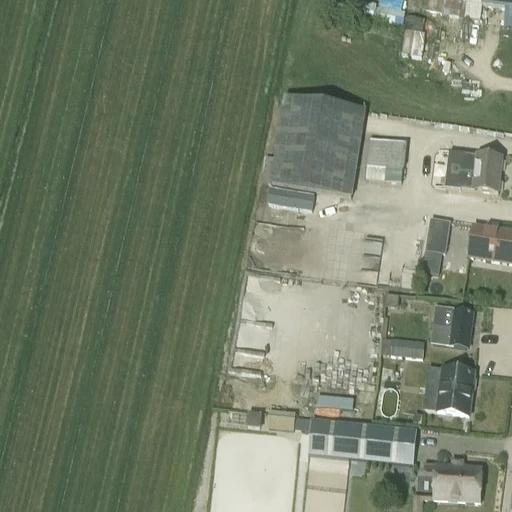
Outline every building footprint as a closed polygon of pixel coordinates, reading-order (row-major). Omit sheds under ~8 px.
[(429,11),(429,0),(413,0),(413,11),(429,11)] [(460,21),(460,20),(480,24),(481,14),(496,16),(495,23),(508,25),(508,22),(509,22),(511,22),(511,0),(443,0),(441,19),(460,21)] [(442,38),(445,20),(434,19),(432,37),(442,38)] [(406,35),(421,38),(424,24),(408,21),(406,35)] [(366,115),(284,102),(270,190),(352,203),(366,115)] [(364,181),(367,182),(367,183),(384,185),(384,187),(401,189),(407,148),(368,144),(364,181)] [(502,162),(476,159),(449,155),(444,192),(472,195),(471,196),(498,199),(502,162)] [(450,227),(430,223),(425,257),(445,259),(450,227)] [(511,236),(474,230),(468,262),(511,268),(511,236)] [(442,317),(439,338),(485,344),(492,307),(468,303),(465,322),(442,317)] [(392,343),(390,360),(422,363),(424,346),(392,343)] [(436,416),(468,420),(474,377),(442,373),(436,416)] [(314,399),(308,460),(306,476),(370,481),(372,467),(413,471),(416,435),(372,431),(376,408),(354,404),(314,399)] [(294,435),(295,419),(269,417),(268,433),(294,435)] [(421,511),(422,503),(434,504),(434,505),(478,508),(480,473),(436,470),(435,486),(427,485),(427,499),(416,499),(414,500),(412,511),(421,511)]
